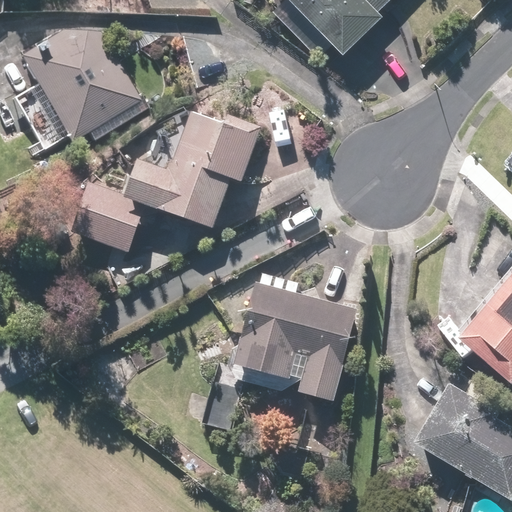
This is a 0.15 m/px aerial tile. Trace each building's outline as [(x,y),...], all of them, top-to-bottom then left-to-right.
[(289,0),(346,60),(387,20),(380,12),(392,0),(289,0)] [(44,155),(137,98),(87,17),(16,61),(33,89),(11,103),(44,155)] [(241,184),(256,137),(193,116),(176,170),(139,158),(126,196),(218,226),(232,181),(241,184)] [(511,276),(458,336),(509,381),(511,377),(511,276)] [(360,312),(257,285),(237,362),(302,379),(299,388),(337,398),(360,312)] [(499,415),(448,385),(415,442),(511,497),(511,425),(498,418),(499,415)]
